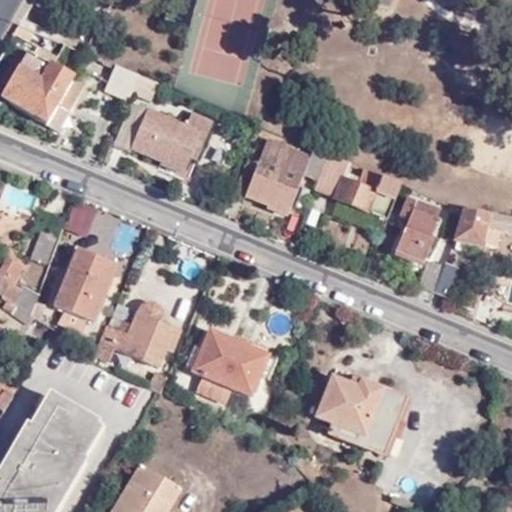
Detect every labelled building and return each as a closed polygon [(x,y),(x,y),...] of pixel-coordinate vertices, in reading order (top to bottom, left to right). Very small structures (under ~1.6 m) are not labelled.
[(53,59),(12,35),(7,43),(26,54),(0,101),(45,126),(60,104),(71,110),(84,88),(48,68),(53,59)] [(107,86),(115,68),(82,54),(71,50),(66,62),(107,86)] [(137,77),(115,68),(107,86),(103,95),(126,103),(137,77)] [(185,125),(126,103),(109,147),(127,153),(129,151),(183,172),(189,158),(194,160),(210,123),(190,115),(185,125)] [(58,134),(71,110),(60,104),(45,126),(58,134)] [(328,155),(311,148),(308,159),(266,141),(256,166),(246,192),(244,195),(267,207),(266,210),(285,218),(302,176),(317,183),(328,155)] [(352,165),(328,155),(317,183),(313,193),(387,222),(401,185),(366,171),(362,181),(348,175),(352,165)] [(246,192),(256,166),(245,161),(235,187),(246,192)] [(86,237),(96,208),(74,200),(64,229),(86,237)] [(438,213),(407,200),(399,220),(405,223),(392,254),(422,266),(437,231),(431,229),(438,213)] [(464,212),(449,206),(446,215),(462,222),(464,212)] [(462,222),(458,242),(470,244),(468,252),(485,255),(487,249),(498,251),(501,235),(511,237),(511,220),(489,216),(464,212),(462,222)] [(57,238),(41,232),(32,258),(47,264),(57,238)] [(117,266),(77,250),(53,307),(93,324),(117,266)] [(8,262),(0,274),(0,276),(14,285),(22,271),(8,262)] [(434,292),(443,270),(428,264),(419,287),(434,292)] [(459,269),(445,264),(443,270),(434,292),(448,297),(459,269)] [(6,301),(31,317),(39,296),(24,286),(22,289),(14,285),(0,276),(0,293),(4,296),(2,299),(6,301)] [(25,325),(31,317),(6,301),(1,310),(25,325)] [(107,329),(95,358),(107,363),(112,351),(158,370),(165,351),(171,354),(180,332),(159,323),(161,317),(160,312),(155,306),(150,304),(142,306),(139,309),(132,326),(127,337),(119,334),(107,329)] [(123,322),(119,334),(127,337),(132,326),(123,322)] [(267,357),(208,332),(191,374),(203,379),(220,386),(231,390),(250,398),(267,357)] [(154,374),(148,389),(160,394),(162,391),(167,381),(167,379),(154,374)] [(0,387),(15,397),(18,390),(4,382),(0,378),(0,387)] [(197,394),(225,406),(231,390),(220,386),(203,379),(197,394)] [(404,402),(359,385),(357,391),(347,387),(332,380),(316,420),(333,427),(328,437),(381,458),(404,402)] [(357,391),(359,385),(349,381),(347,387),(357,391)] [(53,399),(33,431),(17,457),(14,455),(5,467),(9,470),(0,485),(0,511),(49,511),(102,427),(53,399)] [(17,457),(33,431),(27,426),(10,453),(14,455),(17,457)] [(0,471),(0,485),(9,470),(5,467),(3,466),(0,471)] [(111,511),(165,511),(179,491),(140,466),(111,511)]
